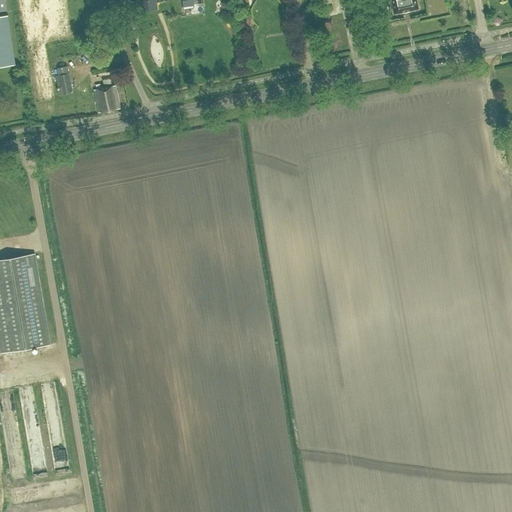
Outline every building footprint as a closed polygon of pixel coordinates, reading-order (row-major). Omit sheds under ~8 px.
[(139,0),(141,11),(157,9),(155,0),(139,0)] [(183,9),(194,8),(193,0),(188,0),(182,1),(183,9)] [(390,0),(394,14),(418,9),(416,0),(390,0)] [(7,15),(0,16),(0,66),(15,64),(7,15)] [(56,88),(58,95),(73,93),(69,73),(57,75),(60,87),(56,88)] [(99,113),(120,108),(115,85),(93,90),(99,113)] [(0,339),(2,352),(48,344),(33,254),(0,259),(0,339)] [(39,485),(39,495),(54,496),(54,485),(39,485)]
